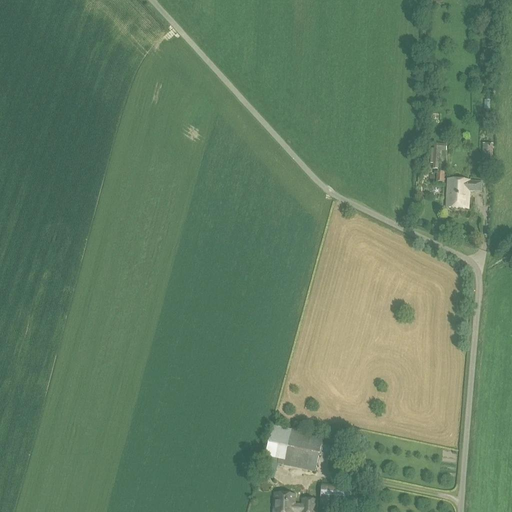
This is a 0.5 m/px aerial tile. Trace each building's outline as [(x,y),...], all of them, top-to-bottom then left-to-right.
[(447,151),(447,145),(435,144),(434,148),(431,148),(430,164),(433,164),(433,169),(439,170),(440,151),(447,151)] [(482,166),(493,167),(494,145),(483,144),(482,166)] [(444,182),(445,173),(437,172),(436,182),(444,182)] [(448,180),(447,208),(469,209),(470,192),(481,193),(482,183),(482,182),(470,182),(448,180)] [(320,456),(332,459),(336,439),(274,426),(265,458),(263,457),(259,475),(274,480),(278,465),(315,473),(320,456)] [(320,505),(360,508),(362,486),(322,483),(320,505)] [(275,494),(273,511),(315,511),(316,501),(303,500),(303,506),(294,505),(295,496),(275,494)]
